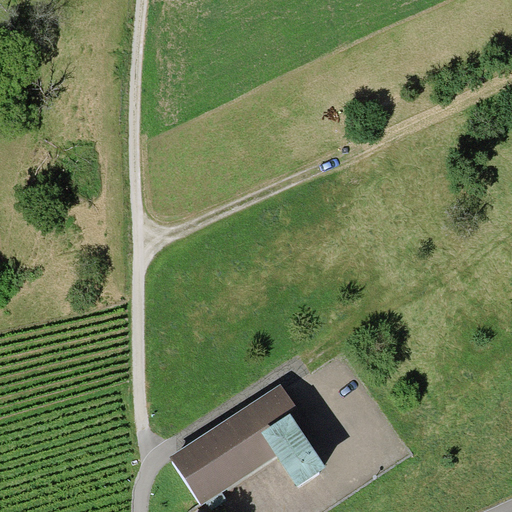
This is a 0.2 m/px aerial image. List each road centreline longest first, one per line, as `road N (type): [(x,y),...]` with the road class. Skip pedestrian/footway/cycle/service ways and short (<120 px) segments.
road 1 (track): [(145,0),(134,74),(138,292),(144,437),(155,462)]
road 2 (track): [(141,249),(511,84)]
road 3 (residential): [(140,511),(155,462),(178,442),(297,365),(305,380)]
